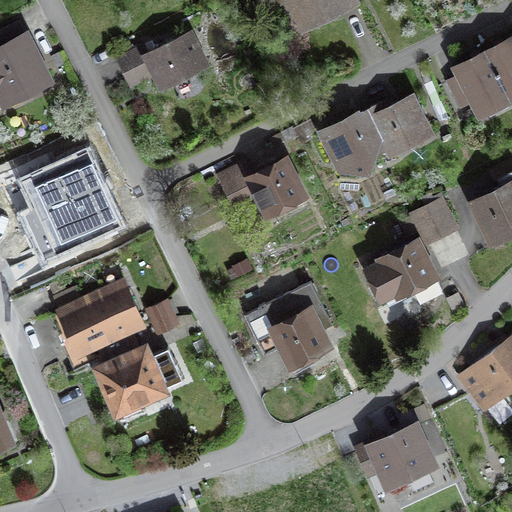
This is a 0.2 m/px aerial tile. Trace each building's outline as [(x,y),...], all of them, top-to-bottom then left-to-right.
[(363,0),(286,0),(302,31),(364,1),(363,0)] [(32,26),(0,40),(0,104),(56,80),(32,26)] [(146,43),(116,57),(132,89),(154,78),(161,91),(212,67),(195,31),(151,52),(146,43)] [(511,32),(486,46),(511,96),(511,32)] [(480,117),(511,100),(511,96),(486,46),(453,63),(458,74),(447,80),(461,108),(472,102),(480,117)] [(437,131),(416,86),(372,107),(385,135),(393,151),(437,131)] [(370,101),(318,126),(340,168),(374,169),(385,135),(372,107),(370,101)] [(29,176),(53,227),(107,202),(83,151),(29,176)] [(268,216),(311,195),(290,152),(246,173),(268,216)] [(511,176),(472,197),(493,239),(511,229),(511,176)] [(447,195),(429,204),(444,237),(462,228),(447,195)] [(428,244),(444,237),(429,204),(412,212),(422,233),(428,244)] [(422,233),(378,254),(381,260),(369,266),(384,299),(441,271),(428,244),(422,233)] [(126,275),(58,308),(81,356),(149,324),(126,275)] [(334,322),(313,281),(266,304),(275,322),(272,323),(292,363),(337,341),(329,325),(334,322)] [(170,300),(148,309),(158,333),(180,323),(170,300)] [(511,332),(461,372),(488,411),(511,392),(511,332)] [(95,366),(118,417),(175,391),(152,341),(95,366)] [(0,397),(0,447),(18,440),(0,397)] [(424,412),(370,437),(391,482),(445,457),(424,412)]
